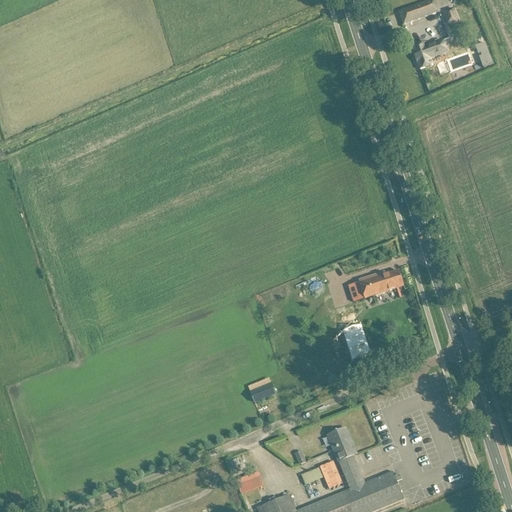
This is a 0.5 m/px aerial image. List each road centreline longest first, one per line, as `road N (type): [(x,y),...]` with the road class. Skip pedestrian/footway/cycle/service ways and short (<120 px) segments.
road 1 (unclassified): [(72,511),(460,351)]
road 2 (secondary): [(460,351),(346,0)]
road 3 (secondary): [(511,508),(460,351)]
